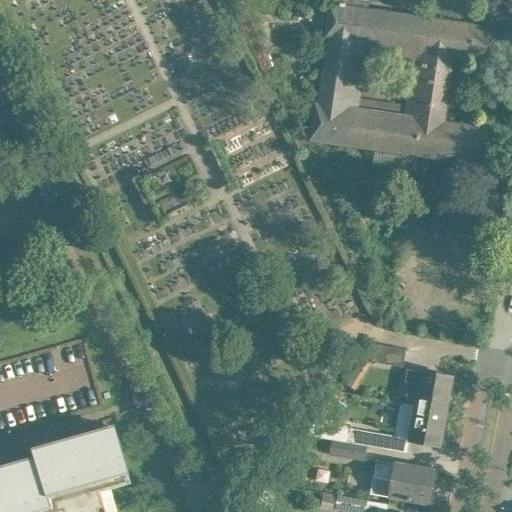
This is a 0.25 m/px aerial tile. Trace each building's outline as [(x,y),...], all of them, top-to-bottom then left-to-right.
[(227,0),(281,109),(294,104),(243,0),(227,0)] [(503,29),(362,8),(363,0),(334,0),(334,4),(330,3),(325,39),(328,39),(319,103),(315,103),(310,140),(483,166),(488,128),(445,121),(454,57),(497,64),(503,29)] [(166,176),(160,178),(162,184),(168,181),(166,176)] [(187,202),(169,210),(171,214),(189,206),(187,202)] [(260,208),(255,210),(258,217),(263,214),(260,208)] [(367,361),(373,362),(403,367),(406,349),(377,344),(368,339),(358,354),(367,361)] [(421,385),(417,406),(446,412),(453,377),(424,371),(424,372),(409,369),(407,382),(421,385)] [(401,403),(394,439),(410,441),(421,442),(440,446),(446,412),(417,406),(401,403)] [(336,420),(333,439),(347,441),(367,445),(388,449),(390,435),(350,428),(351,423),(336,420)] [(94,511),(93,507),(98,506),(94,492),(108,488),(108,487),(126,482),(123,472),(124,472),(113,433),(105,436),(102,427),(28,449),(30,457),(0,465),(0,511),(94,511)] [(367,445),(347,441),(333,439),(330,453),(365,460),(367,445)] [(390,497),(410,500),(430,504),(436,470),(396,463),(396,465),(375,461),(373,477),(393,480),(390,497)] [(338,496),(335,511),(342,511),(387,511),(388,506),(338,496)]
